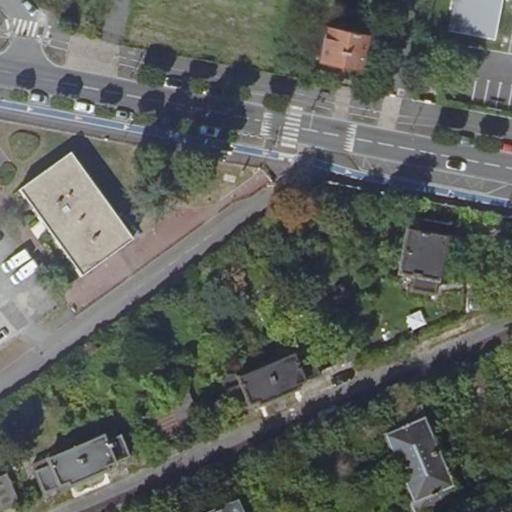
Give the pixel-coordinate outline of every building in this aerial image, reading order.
[(456,0),(451,30),(495,38),(502,0),(456,0)] [(328,24),(321,59),(361,66),(368,31),(328,24)] [(72,154),(20,192),(83,278),(134,240),(72,154)] [(421,219),(417,231),(402,228),(392,268),(407,272),(403,287),(428,293),(446,225),(421,219)] [(312,351),(298,357),(296,351),(239,375),(242,381),(228,386),(237,409),(260,400),(261,404),(301,387),(299,383),(322,374),(312,351)] [(405,500),(410,511),(425,511),(459,497),(451,480),(446,482),(419,420),(424,418),(416,399),(370,419),(378,437),(381,436),(408,499),(405,500)] [(121,434),(109,439),(106,432),(46,457),(49,464),(34,471),(42,491),(67,481),(69,486),(109,469),(107,464),(130,455),(121,434)] [(11,472),(0,475),(0,507),(20,501),(11,472)] [(240,511),(235,500),(206,511),(240,511)]
